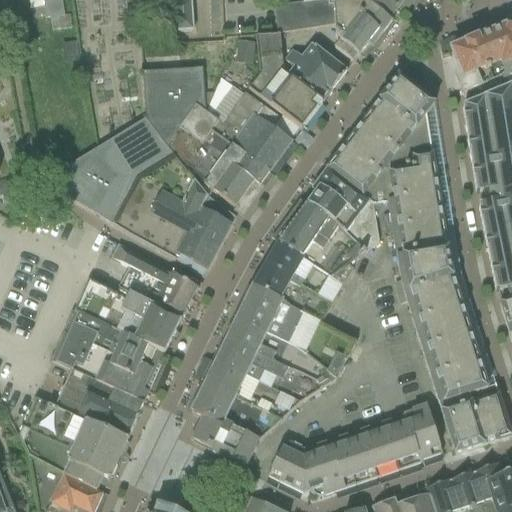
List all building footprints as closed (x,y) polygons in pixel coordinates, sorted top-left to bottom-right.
[(28,0),(32,22),(46,20),(50,19),(64,17),(64,16),(61,0),(28,0)] [(171,0),(170,3),(174,34),(192,31),(191,3),(189,0),(171,0)] [(359,60),(388,22),(386,20),(359,0),(302,0),(304,5),(319,3),(329,2),(330,7),(333,7),(334,27),(335,36),(340,44),(334,52),(352,65),(357,58),(359,60)] [(359,0),(386,20),(388,22),(389,22),(405,0),(359,0)] [(329,2),(319,3),(322,30),(334,27),(333,7),(330,7),(329,2)] [(304,5),(307,32),(322,30),(319,3),(304,5)] [(290,7),(293,34),(307,32),(304,5),(290,7)] [(275,12),(277,37),(279,37),(293,34),(290,7),(275,8),(275,12)] [(511,29),(510,29),(451,53),(463,84),(458,86),(468,108),(462,110),(476,197),(495,295),(498,295),(511,291),(511,29)] [(248,91),(301,133),(322,106),(288,78),(284,75),(279,37),(277,37),(256,40),(260,75),(248,91)] [(238,43),(235,65),(253,68),(255,46),(238,43)] [(76,44),(61,46),(64,67),(79,64),(76,44)] [(144,50),(145,61),(175,59),(174,47),(144,50)] [(288,78),(322,106),(331,94),(346,75),(312,48),(309,51),(302,61),(293,54),(286,62),(294,69),(288,78)] [(213,195),(241,215),(271,174),(235,148),(212,132),(218,124),(207,116),(206,115),(213,106),(222,82),(221,81),(215,95),(204,96),(202,72),(143,75),(145,122),(191,183),(207,200),(208,201),(213,195)] [(404,297),(438,407),(486,392),(452,280),(449,270),(423,103),(425,100),(398,79),(326,171),(373,208),(388,205),(399,277),(404,297)] [(235,148),(271,174),(291,145),(272,131),(279,121),(244,96),(243,97),(222,82),(213,106),(206,115),(207,116),(218,124),(212,132),(235,148)] [(150,217),(218,253),(231,228),(216,220),(218,217),(202,209),(208,201),(207,200),(191,183),(145,122),(91,155),(126,200),(151,214),(150,217)] [(176,258),(207,274),(218,253),(150,217),(151,214),(126,200),(91,155),(59,175),(42,185),(117,231),(157,255),(173,263),(176,258)] [(363,253),(365,256),(378,246),(373,208),(326,171),(318,181),(323,185),(306,208),(334,227),(363,253)] [(278,246),(331,282),(349,268),(364,257),(365,256),(363,253),(334,227),(306,208),(278,246)] [(289,310),(321,327),(353,273),(349,268),(331,282),(278,246),(252,290),(287,306),(289,310)] [(117,294),(181,324),(198,292),(163,275),(165,272),(118,248),(110,262),(129,272),(117,294)] [(74,315),(165,357),(181,324),(117,294),(88,282),(74,315)] [(328,378),(335,384),(355,345),(321,327),(289,310),(287,306),(252,290),(236,323),(298,353),(328,378)] [(511,291),(498,295),(502,306),(499,307),(511,348),(511,291)] [(71,374),(142,407),(165,357),(74,315),(52,364),(71,373),(71,374)] [(315,385),(320,394),(335,384),(328,378),(298,353),(236,323),(226,345),(315,385)] [(215,366),(300,407),(320,394),(315,385),(226,345),(215,366)] [(271,420),(281,425),(300,407),(215,366),(205,388),(271,420)] [(54,410),(127,443),(142,407),(71,374),(59,401),(54,410)] [(202,421),(249,444),(271,420),(205,388),(191,416),(202,421)] [(441,414),(455,458),(511,440),(498,396),(441,414)] [(29,464),(102,498),(114,470),(127,443),(54,410),(36,402),(24,429),(19,439),(29,459),(29,464)] [(323,497),(324,499),(328,498),(327,497),(334,494),(334,493),(442,457),(429,420),(430,419),(426,409),(402,417),(403,418),(302,452),(288,446),(281,450),(268,480),(303,497),(314,493),(315,497),(319,499),(323,497)] [(192,443),(246,469),(256,448),(281,425),(271,420),(249,444),(202,421),(192,443)] [(96,511),(102,498),(29,464),(37,511),(96,511)] [(497,467),(427,491),(433,511),(511,511),(511,475),(501,479),(497,467)] [(0,511),(13,511),(0,477),(0,511)] [(387,505),(371,510),(372,511),(433,511),(427,491),(425,492),(424,490),(418,492),(420,500),(389,511),(387,505)] [(273,511),(256,503),(250,501),(244,511),(273,511)]
